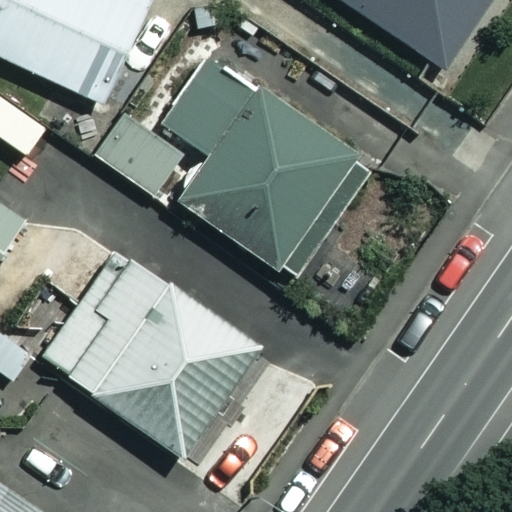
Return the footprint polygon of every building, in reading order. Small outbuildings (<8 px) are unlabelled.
[(0,0),(0,59),(94,104),(142,0),(0,0)] [(338,0),(443,69),(488,0),(338,0)] [(299,53),(236,10),(157,127),(190,149),(159,196),(284,279),(362,163),(267,100),(299,53)] [(0,250),(22,216),(0,201),(0,250)] [(249,351),(113,253),(36,360),(173,458),(249,351)] [(0,511),(36,511),(0,488),(0,511)]
